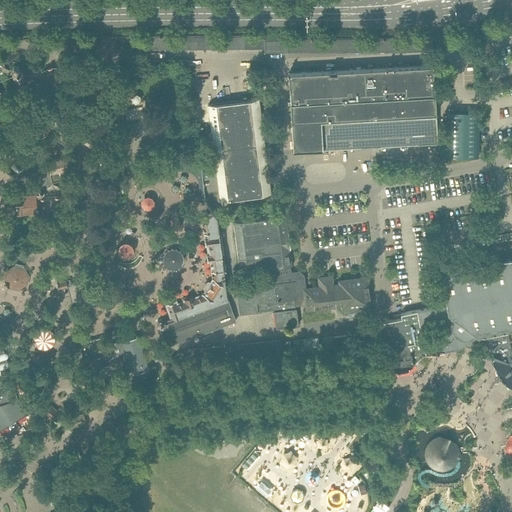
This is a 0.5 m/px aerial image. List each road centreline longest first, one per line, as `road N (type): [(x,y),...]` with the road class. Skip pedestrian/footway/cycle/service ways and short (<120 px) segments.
road 1 (secondary): [(0,18),(334,11)]
road 2 (secondary): [(334,11),(410,14),(500,0)]
